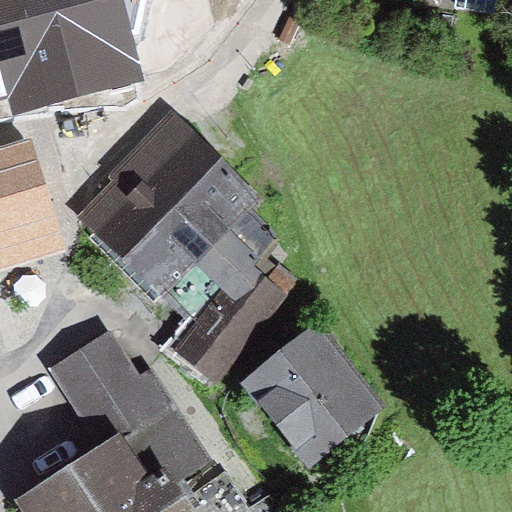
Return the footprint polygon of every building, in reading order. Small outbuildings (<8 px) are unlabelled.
[(0,0),(0,100),(9,98),(14,117),(146,83),(124,0),(0,0)] [(261,196),(171,112),(110,176),(113,179),(77,217),(165,300),(197,266),(223,290),(173,352),(217,387),(301,282),(285,267),(294,257),(246,212),(261,196)] [(36,154),(0,164),(0,265),(62,247),(36,154)] [(327,330),(244,390),(310,481),(393,421),(327,330)] [(108,347),(65,376),(115,450),(24,511),(197,511),(183,491),(223,464),(158,372),(136,387),(108,347)]
